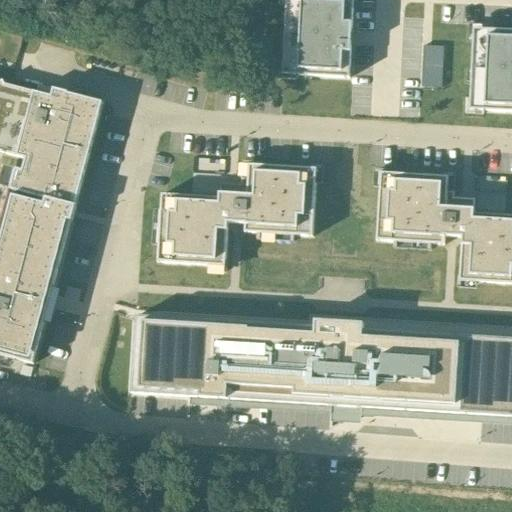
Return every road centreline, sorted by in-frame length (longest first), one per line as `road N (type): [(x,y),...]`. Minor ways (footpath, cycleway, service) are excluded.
road 1 (residential): [(66,406),(150,429),(511,458)]
road 2 (residential): [(511,144),(147,117)]
road 3 (residential): [(147,117),(66,406)]
